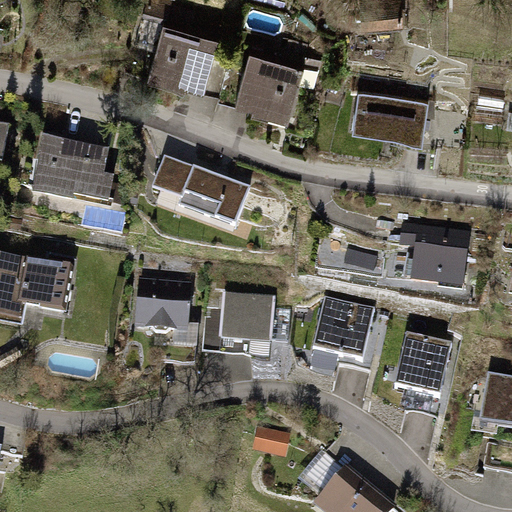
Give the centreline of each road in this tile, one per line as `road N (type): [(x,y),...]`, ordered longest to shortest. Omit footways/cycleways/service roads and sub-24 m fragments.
road 1 (residential): [(0,72),(180,118),(327,171),(511,197)]
road 2 (residential): [(0,408),(88,425),(240,393),(306,394),(396,447),(478,511)]
